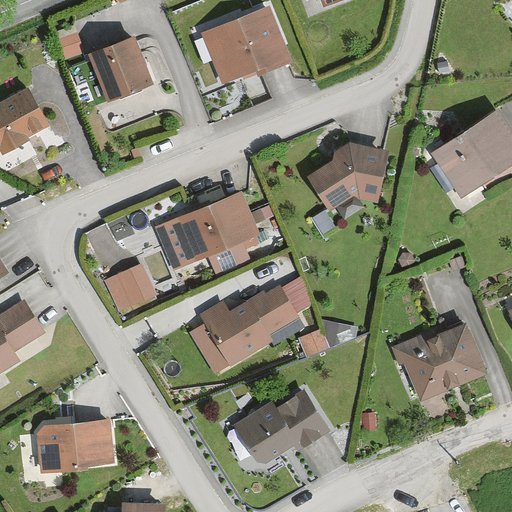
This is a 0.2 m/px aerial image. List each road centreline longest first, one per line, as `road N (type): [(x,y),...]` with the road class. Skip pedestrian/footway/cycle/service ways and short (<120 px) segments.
road 1 (residential): [(419,0),(394,69),(71,208),(55,230),(62,262),(219,511)]
road 2 (residential): [(310,511),(511,425)]
